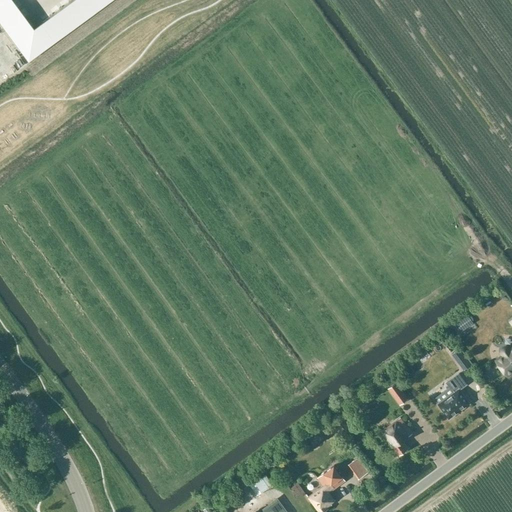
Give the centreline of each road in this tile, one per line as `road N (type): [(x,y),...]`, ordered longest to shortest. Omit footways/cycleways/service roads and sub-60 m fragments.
road 1 (unclassified): [(86,511),(52,440),(0,369)]
road 2 (tertiary): [(384,511),(511,420)]
